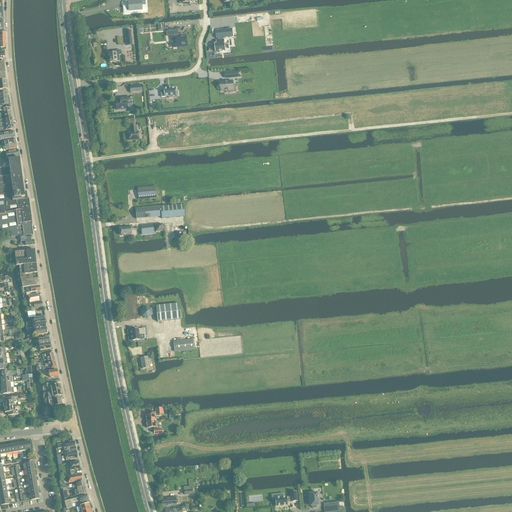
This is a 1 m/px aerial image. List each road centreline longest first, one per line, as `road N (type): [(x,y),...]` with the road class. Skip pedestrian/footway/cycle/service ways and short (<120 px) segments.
road 1 (primary): [(149,511),(105,310),(73,85)]
road 2 (residential): [(74,426),(12,81),(8,0)]
road 3 (track): [(154,151),(511,114)]
road 4 (track): [(134,452),(347,436),(349,452),(364,463),(371,511)]
road 5 (unclassified): [(204,0),(195,69),(73,85)]
